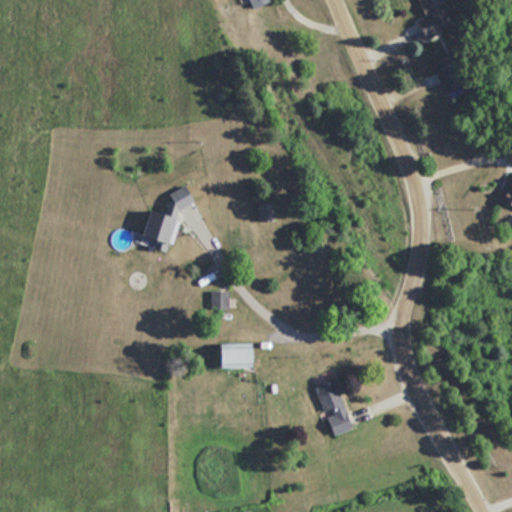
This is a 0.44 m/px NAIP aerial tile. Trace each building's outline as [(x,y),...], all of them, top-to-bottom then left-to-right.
[(448,26),(438,0),(412,0),(419,19),(409,22),(414,37),(448,26)] [(493,203),(511,210),(511,207),(511,174),(505,172),(493,203)] [(131,239),(141,241),(145,249),(164,253),(170,222),(169,219),(171,210),(188,201),(181,187),(177,186),(162,194),(158,215),(136,210),(131,239)] [(222,291),(207,291),(207,309),(222,309),(222,291)] [(200,369),(246,369),(246,344),(200,344),(200,369)] [(345,427),(330,381),(309,388),(318,416),(317,416),(323,434),(345,427)]
